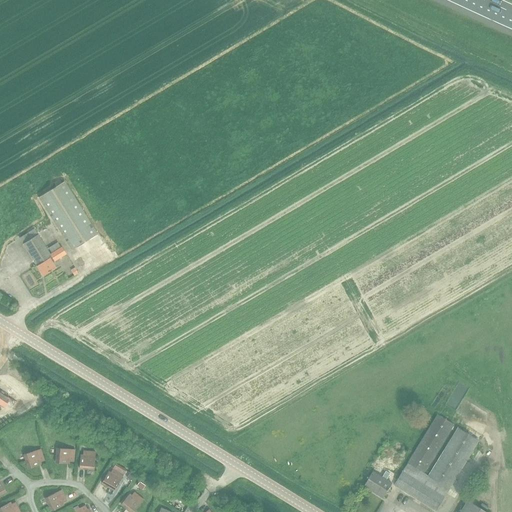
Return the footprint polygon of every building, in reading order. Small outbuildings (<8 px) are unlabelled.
[(97,234),(64,181),(39,197),(72,250),(97,234)] [(58,243),(47,249),(34,229),(19,238),(43,276),(56,268),(52,262),(66,254),(62,247),(61,248),(58,243)] [(0,388),(0,400),(3,403),(9,395),(0,388)] [(435,510),(478,440),(458,428),(429,476),(424,473),(453,424),(437,415),(394,485),(435,510)] [(56,462),(67,463),(67,460),(69,460),(69,461),(74,461),(75,450),(57,448),(56,462)] [(24,454),(28,468),(39,465),(38,462),(40,461),(40,462),(44,460),(41,449),(24,454)] [(83,457),(80,457),(79,468),(94,470),(95,452),(83,451),(83,455),(83,457)] [(396,458),(392,462),(396,467),(401,463),(396,458)] [(114,490),(123,475),(124,472),(114,466),(110,473),(111,473),(110,475),(107,473),(102,483),(114,490)] [(382,498),(391,483),(385,480),(389,474),(384,471),(381,477),(372,472),(364,485),(376,493),(376,494),(382,498)] [(45,498),(51,511),(62,506),(60,503),(62,502),(62,503),(66,501),(61,490),(45,498)] [(128,495),(121,504),(129,511),(132,511),(143,500),(134,492),(131,496),(132,496),(130,497),(128,495)] [(488,511),(467,499),(459,511),(488,511)] [(8,503),(0,507),(0,511),(20,511),(15,502),(11,504),(11,505),(10,506),(8,503)]
